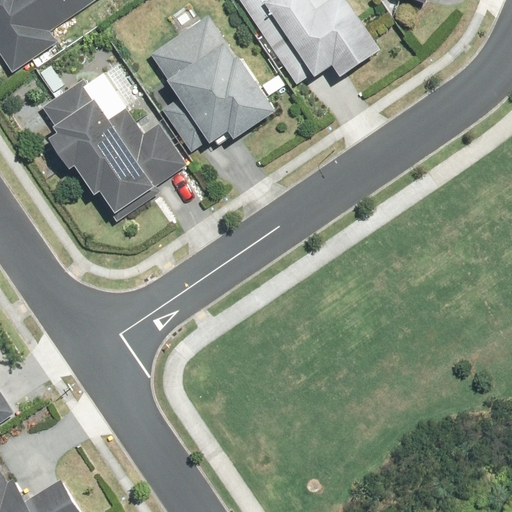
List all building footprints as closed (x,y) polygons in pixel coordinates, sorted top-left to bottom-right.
[(57,40),(50,30),(92,0),(0,0),(0,58),(10,73),(57,40)] [(236,0),(288,87),(327,63),(333,73),(377,46),(349,0),(236,0)] [(148,53),(205,140),(222,129),(227,138),(272,109),(209,13),(148,53)] [(51,64),(36,76),(51,97),(67,85),(51,64)] [(102,76),(82,89),(80,84),(41,109),(53,129),(41,136),(65,173),(77,166),(113,222),(157,193),(153,186),(185,166),(158,123),(142,133),(126,108),(124,110),(102,76)] [(0,422),(14,413),(0,391),(0,422)] [(0,471),(0,511),(83,511),(61,477),(27,500),(15,482),(9,486),(0,471)]
